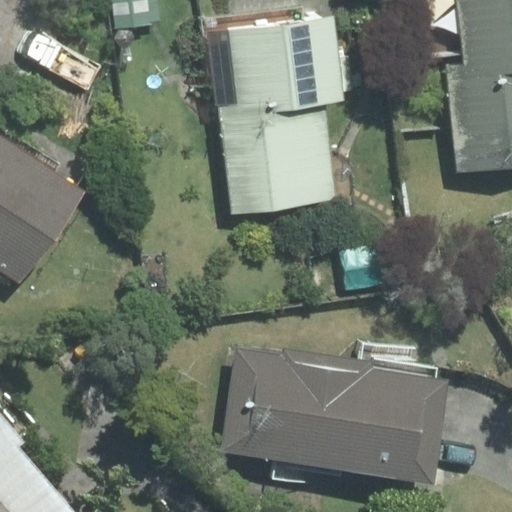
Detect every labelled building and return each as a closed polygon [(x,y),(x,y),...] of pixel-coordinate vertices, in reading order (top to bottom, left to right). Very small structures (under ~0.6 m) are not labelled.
[(511,0),(460,0),(465,51),(447,53),(457,166),(511,161),(511,0)] [(242,93),(220,96),(235,207),(336,194),(322,94),(352,90),(341,1),(232,15),(242,93)] [(0,114),(0,260),(24,276),(91,175),(0,114)] [(388,248),(343,251),(346,295),(391,291),(388,248)] [(447,352),(292,341),(235,337),(228,454),(439,468),(447,352)] [(83,511),(0,413),(0,511),(83,511)]
